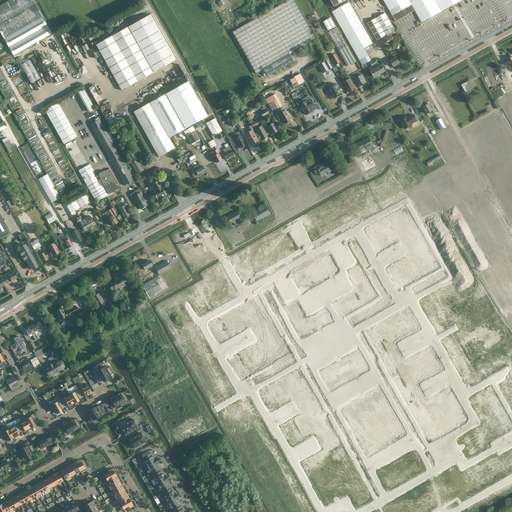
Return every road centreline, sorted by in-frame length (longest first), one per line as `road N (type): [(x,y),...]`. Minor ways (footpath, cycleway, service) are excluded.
road 1 (tertiary): [(182,208),(511,22)]
road 2 (unknown): [(182,208),(133,112),(109,84),(86,79),(28,114)]
road 3 (residential): [(394,296),(356,230),(244,297)]
road 4 (tertiary): [(15,301),(182,208)]
road 5 (residential): [(448,436),(474,422),(410,300),(400,306)]
road 6 (unknown): [(86,262),(0,111)]
road 7 (residential): [(251,392),(321,511)]
